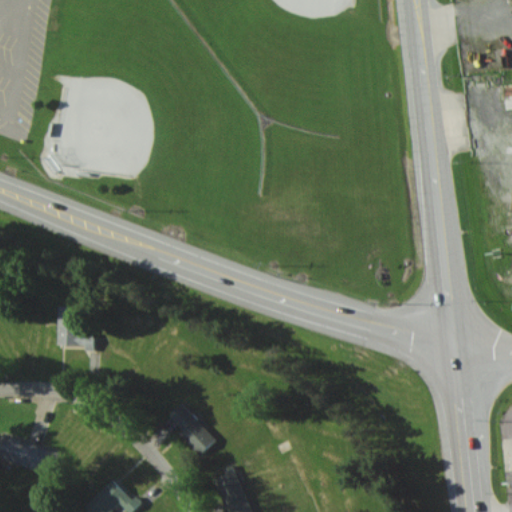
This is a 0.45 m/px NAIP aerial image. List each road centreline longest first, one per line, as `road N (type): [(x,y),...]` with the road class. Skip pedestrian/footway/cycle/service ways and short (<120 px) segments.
road 1 (primary): [(0,189),(310,308),(452,344)]
road 2 (primary): [(452,344),(417,0)]
road 3 (residential): [(207,511),(160,449),(105,413),(0,402)]
road 4 (primary): [(471,511),(452,344)]
